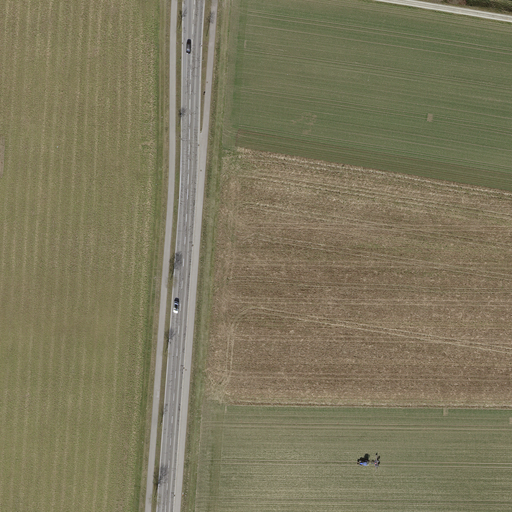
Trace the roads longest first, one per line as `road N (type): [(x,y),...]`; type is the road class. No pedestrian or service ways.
road 1 (track): [(190,511),(226,0)]
road 2 (track): [(165,0),(138,511)]
road 3 (primary): [(193,6),(165,511)]
